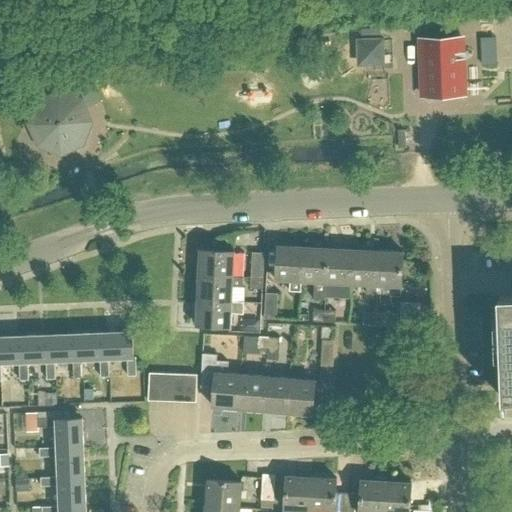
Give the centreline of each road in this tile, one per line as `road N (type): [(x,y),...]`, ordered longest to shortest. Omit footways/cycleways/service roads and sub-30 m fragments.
road 1 (tertiary): [(449,198),(178,210),(0,264)]
road 2 (residential): [(149,511),(158,466),(180,454),(454,442)]
road 3 (residential): [(454,442),(449,198)]
